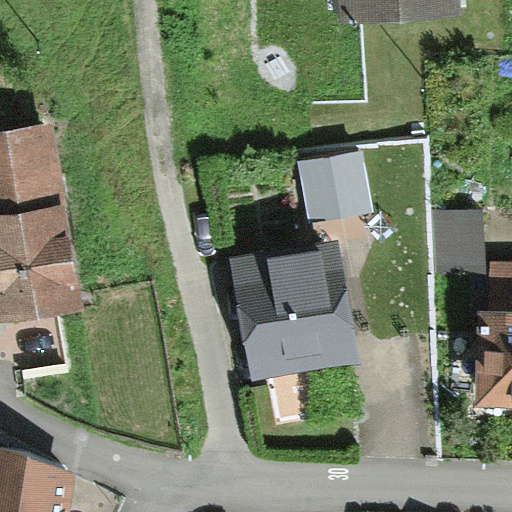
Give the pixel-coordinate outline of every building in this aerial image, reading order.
[(333,0),(335,15),(461,7),(460,0),(333,0)] [(0,316),(85,300),(51,119),(0,128),(0,316)] [(434,264),(480,264),(481,207),(435,206),(434,264)] [(342,353),(358,351),(342,250),(239,267),(255,370),(283,365),(291,412),(350,403),(342,353)] [(488,396),(511,394),(511,313),(485,315),(488,396)] [(62,511),(67,460),(0,454),(0,511),(62,511)]
